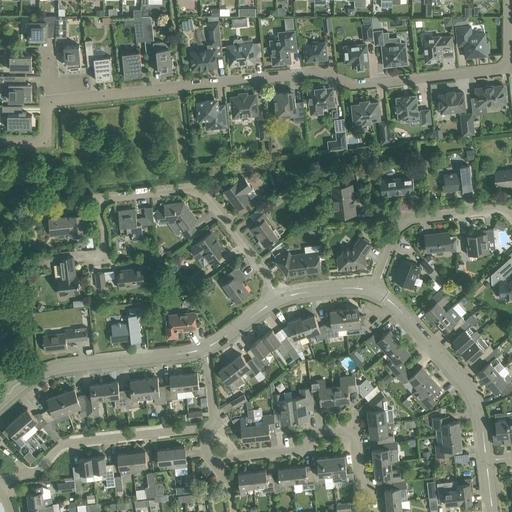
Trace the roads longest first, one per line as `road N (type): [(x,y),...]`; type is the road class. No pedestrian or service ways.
road 1 (residential): [(47,103),(318,73),(353,86),(498,70),(508,56),(508,0)]
road 2 (residential): [(279,298),(203,193),(189,189),(101,196),(103,247),(82,258)]
road 3 (residential): [(363,511),(355,443),(344,430),(315,433),(294,451),(216,462)]
road 4 (tertiary): [(0,403),(59,368),(205,348)]
road 5 (tertiary): [(375,292),(469,389),(486,460)]
road 6 (residential): [(27,475),(65,443),(206,428)]
road 7 (residential): [(511,216),(496,208),(404,220),(375,292)]
